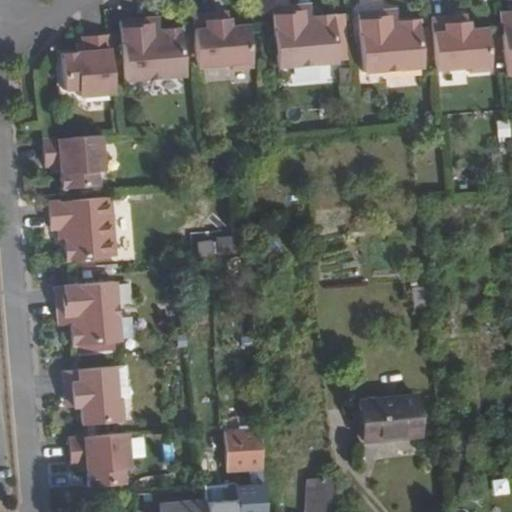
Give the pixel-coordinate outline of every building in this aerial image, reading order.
[(302,11),(301,5),(272,7),(276,67),(336,62),(333,15),(312,16),(312,11),(302,11)] [(388,16),(387,11),(358,14),(361,72),(422,67),(420,39),(419,20),(398,21),(397,15),(388,16)] [(193,14),(197,66),(231,64),(232,69),(253,68),(249,25),(230,26),(230,19),(220,20),(220,12),(193,14)] [(511,12),(500,14),(504,76),(511,75),(511,12)] [(430,19),(434,70),(469,68),(468,74),(489,73),(487,30),(469,31),(468,23),(458,24),(458,17),(430,19)] [(151,25),(151,20),(121,22),(126,81),(186,76),(182,28),(161,30),(161,24),(151,25)] [(114,92),(110,34),(83,36),(83,42),(84,50),(78,51),(61,52),(64,88),(78,87),(79,94),(114,92)] [(420,39),(422,59),(429,58),(428,38),(420,39)] [(46,138),(44,138),(46,164),(52,164),(61,163),(61,170),(63,187),(99,183),(97,169),(105,169),(102,133),(46,138)] [(61,163),(52,164),(53,171),(61,170),(61,163)] [(112,196),(50,201),(52,228),(59,227),(63,227),(64,239),(67,239),(68,259),(118,254),(112,196)] [(63,314),(64,325),(71,324),(72,345),(119,341),(114,281),(56,286),(58,314),(63,314)] [(114,365),(117,397),(122,397),(130,396),(127,364),(114,365)] [(72,396),(73,405),(81,404),(83,422),(124,419),(122,397),(117,397),(114,365),(63,370),(65,396),(72,396)] [(256,406),(254,390),(227,392),(228,407),(256,406)] [(418,435),(414,395),(359,400),(362,441),(418,435)] [(249,468),(261,467),(258,428),(222,430),(224,469),(227,469),(249,468)] [(131,466),(127,431),(68,437),(71,462),(78,462),(86,461),(87,468),(89,485),(125,481),(123,467),(131,466)] [(78,469),(87,468),(86,461),(78,462),(78,469)] [(249,468),(227,469),(228,483),(250,482),(249,468)] [(335,511),(332,477),(306,479),(305,511),(335,511)] [(159,511),(203,511),(202,499),(158,503),(159,511)]
